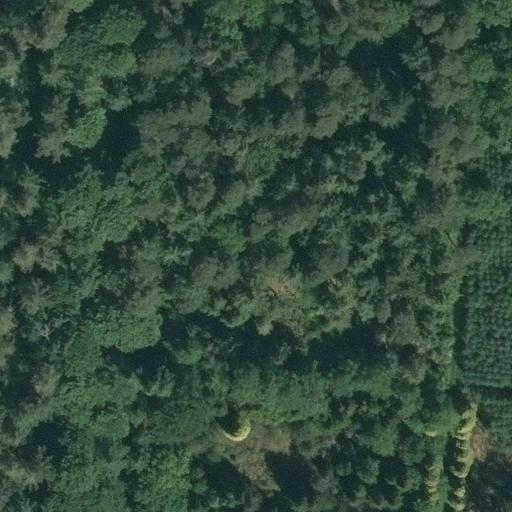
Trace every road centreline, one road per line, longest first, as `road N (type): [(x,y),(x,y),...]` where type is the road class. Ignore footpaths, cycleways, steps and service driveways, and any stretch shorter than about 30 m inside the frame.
road 1 (track): [(100,0),(93,511)]
road 2 (track): [(434,0),(428,511)]
